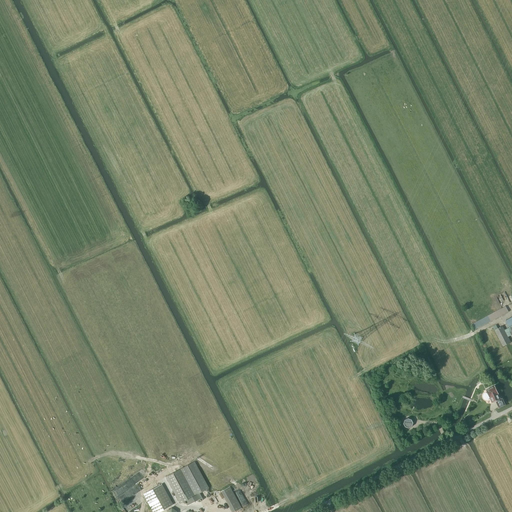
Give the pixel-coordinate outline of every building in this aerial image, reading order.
[(475,330),(509,312),(506,307),(472,325),(475,330)] [(496,325),(493,327),(503,347),(511,343),(508,337),(511,335),(511,336),(511,317),(505,321),(509,328),(504,330),(502,326),(498,329),(496,325)] [(484,395),(484,397),(484,398),(486,399),(487,399),(490,398),(490,399),(491,402),(494,401),(496,400),(496,401),(496,402),(499,408),(505,405),(502,399),(501,399),(495,386),(486,390),(487,393),(485,394),(484,395)] [(411,420),(407,418),(404,420),(403,424),(404,427),(408,429),(412,427),(413,423),(411,420)] [(193,462),(165,478),(180,504),(185,501),(187,506),(202,498),(199,493),(207,489),(193,462)] [(162,484),(143,494),(152,511),(159,511),(173,505),(162,484)]
